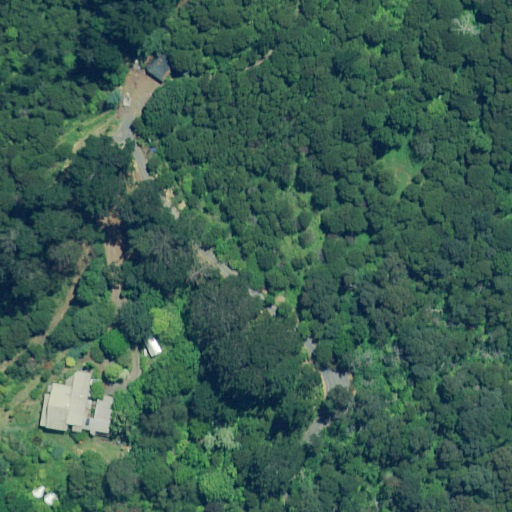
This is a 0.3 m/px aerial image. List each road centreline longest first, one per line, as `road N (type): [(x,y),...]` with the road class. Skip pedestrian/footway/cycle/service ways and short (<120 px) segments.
road 1 (track): [(120,145),(212,219),(294,305),(339,408),(280,464),(291,511)]
road 2 (track): [(0,358),(43,328),(87,261),(113,242),(120,145)]
road 3 (track): [(120,145),(178,82),(274,41),(283,0)]
